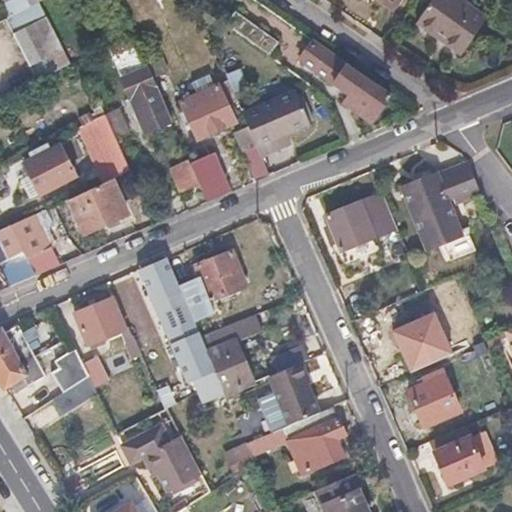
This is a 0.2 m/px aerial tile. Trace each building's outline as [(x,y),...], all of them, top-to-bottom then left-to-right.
[(10,0),(17,13),(37,2),(41,0),(10,0)] [(487,18),(462,0),(431,0),(417,22),(462,53),(487,18)] [(17,13),(4,20),(37,82),(71,64),(37,2),(17,13)] [(129,20),(102,32),(109,48),(136,36),(129,20)] [(136,36),(109,48),(130,96),(124,98),(132,115),(137,112),(146,133),(173,121),(136,36)] [(312,42),(299,61),(349,95),(343,104),(371,122),(377,113),(378,114),(391,96),(312,42)] [(214,84),(178,100),(197,141),(233,125),(214,84)] [(297,91),(243,114),(256,146),(261,157),(280,149),(277,141),(288,136),(312,126),(297,91)] [(105,113),(93,120),(103,142),(116,136),(105,113)] [(30,153),(34,160),(23,166),(40,196),(91,170),(74,139),(66,144),(62,136),(30,153)] [(291,144),(288,136),(277,141),(280,149),(291,144)] [(256,146),(243,152),(257,181),(270,176),(261,157),(256,146)] [(215,156),(192,166),(201,184),(208,202),(231,192),(215,156)] [(190,160),(171,168),(181,193),(201,184),(192,166),(190,160)] [(435,173),(400,188),(428,253),(463,237),(449,206),(479,193),(467,163),(437,176),(435,173)] [(113,178),(70,199),(86,235),(130,215),(113,178)] [(381,193),(325,216),(340,252),(375,237),(396,228),(381,193)] [(54,224),(47,210),(0,232),(0,291),(61,265),(48,237),(51,235),(47,227),(54,224)] [(379,249),(375,237),(340,252),(345,263),(379,249)] [(167,256),(138,269),(191,393),(193,396),(198,394),(204,407),(227,397),(203,341),(167,256)] [(235,260),(200,275),(212,305),(248,290),(235,260)] [(439,348),(469,336),(452,294),(421,306),(439,348)] [(107,296),(73,312),(87,341),(116,327),(120,325),(107,296)] [(121,339),(116,341),(125,359),(134,355),(122,324),(120,325),(116,327),(121,339)] [(17,326),(3,331),(22,377),(35,369),(17,326)] [(0,380),(5,388),(22,377),(3,331),(1,328),(0,328),(0,380)] [(218,335),(203,341),(227,397),(246,388),(226,345),(224,346),(218,335)] [(89,373),(74,345),(55,356),(60,364),(53,368),(64,388),(89,373)] [(307,361),(301,347),(259,366),(265,380),(299,365),(307,361)] [(266,393),(283,429),(303,420),(320,412),(299,365),(265,380),(261,381),(266,393)] [(94,383),(89,373),(53,395),(58,404),(94,383)] [(445,374),(408,390),(426,429),(436,424),(440,433),(465,423),(461,413),(463,412),(445,374)] [(98,390),(94,383),(58,404),(63,411),(98,390)] [(253,399),(269,434),(279,430),(283,429),(266,393),(253,399)] [(320,412),(303,420),(308,431),(323,464),(346,454),(339,437),(346,434),(333,406),(320,412)] [(303,420),(283,429),(279,430),(285,442),(308,431),(303,420)] [(159,421),(152,426),(162,441),(169,436),(159,421)] [(130,463),(140,456),(147,468),(153,464),(160,475),(169,489),(204,467),(180,429),(169,436),(162,441),(152,426),(119,446),(130,463)] [(464,426),(431,441),(450,484),(484,469),(470,438),(464,426)] [(484,432),(470,438),(484,469),(498,463),(484,432)] [(247,442),(229,450),(239,473),(255,463),(247,444),(247,442)] [(153,464),(147,468),(154,478),(160,475),(153,464)] [(355,473),(316,491),(325,511),(369,511),(359,489),(362,488),(355,473)] [(137,511),(131,502),(114,511),(137,511)]
